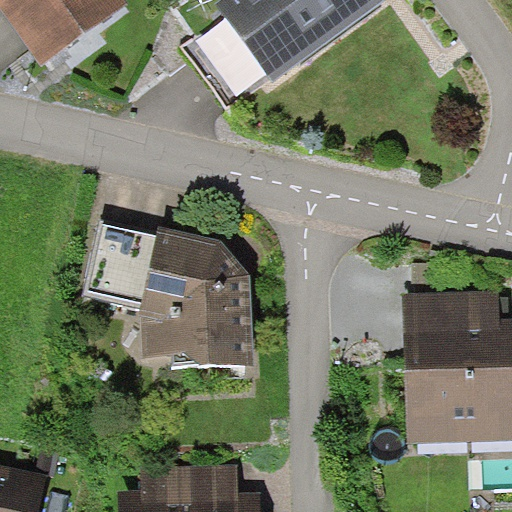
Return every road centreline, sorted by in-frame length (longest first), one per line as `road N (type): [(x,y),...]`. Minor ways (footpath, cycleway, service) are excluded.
road 1 (residential): [(330,511),(311,179)]
road 2 (residential): [(311,179),(0,105)]
road 3 (residential): [(511,227),(311,179)]
road 4 (residential): [(417,0),(511,167)]
